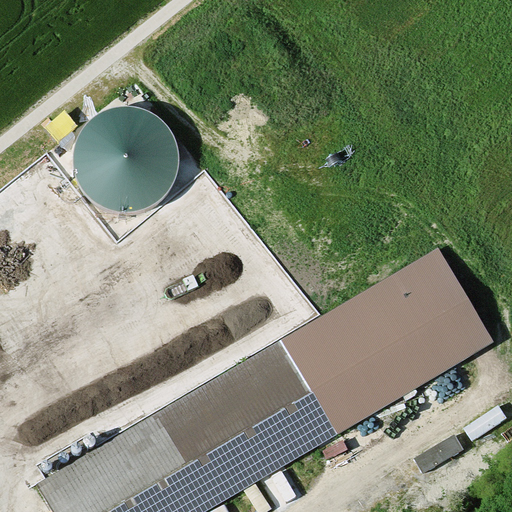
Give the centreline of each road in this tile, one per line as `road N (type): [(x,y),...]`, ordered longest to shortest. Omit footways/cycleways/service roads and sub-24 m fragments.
road 1 (track): [(179,0),(0,143)]
road 2 (track): [(322,511),(511,407)]
